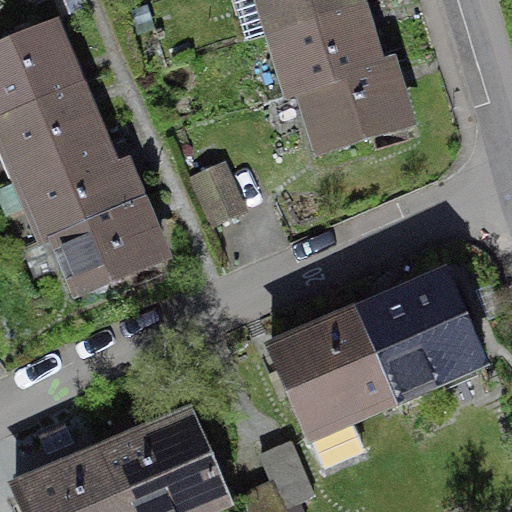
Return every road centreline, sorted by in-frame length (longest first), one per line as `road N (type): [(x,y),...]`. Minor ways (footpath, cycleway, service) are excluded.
road 1 (residential): [(511,183),(93,361),(0,410)]
road 2 (residential): [(472,0),(511,137)]
